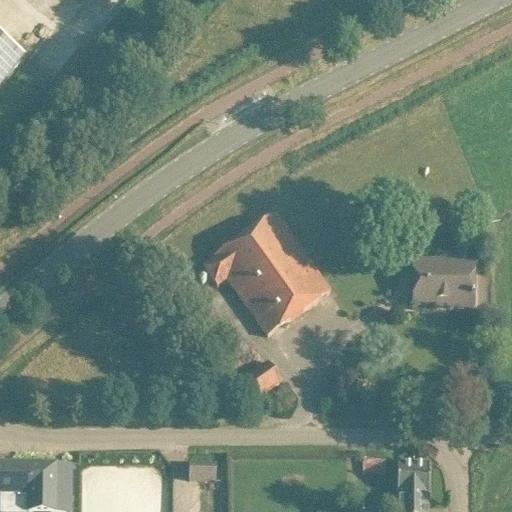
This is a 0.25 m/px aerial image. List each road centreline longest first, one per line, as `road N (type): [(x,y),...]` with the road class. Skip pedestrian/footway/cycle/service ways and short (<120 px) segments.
road 1 (tertiary): [(0,312),(199,158),(493,0)]
road 2 (unclassified): [(454,437),(58,439),(0,429)]
